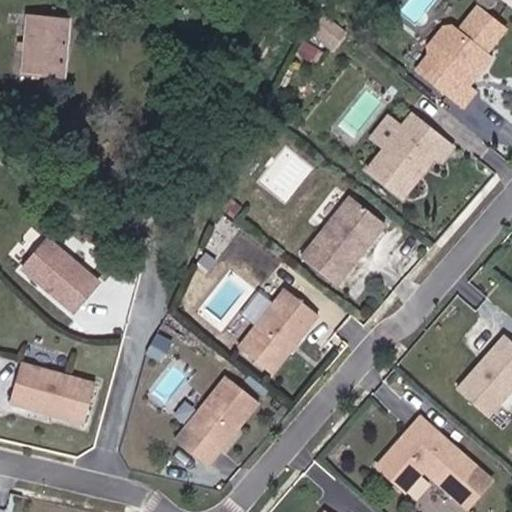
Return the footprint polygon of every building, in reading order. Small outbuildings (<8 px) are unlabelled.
[(64,75),(71,12),(29,7),(21,68),(64,75)] [(464,89),(486,60),(481,57),(500,32),(474,11),(455,35),(448,30),(441,31),(426,50),(427,57),(415,73),(460,108),(470,94),(464,89)] [(343,37),(321,21),(308,39),(329,55),(343,37)] [(364,132),(385,148),(404,125),(383,109),(364,132)] [(406,196),(438,155),(444,159),(455,145),(414,112),(404,125),(385,148),(370,168),(406,196)] [(334,288),(382,226),(347,199),(299,261),(334,288)] [(92,248),(38,208),(14,239),(68,280),(92,248)] [(292,345),(295,341),(300,339),(318,316),(288,293),(247,346),(276,369),(294,346),(292,345)] [(488,413),(511,383),(511,339),(501,331),(485,352),(486,357),(482,361),(479,359),(456,388),(488,413)] [(88,423),(98,383),(26,363),(15,403),(46,412),(52,410),(57,412),(56,415),(88,423)] [(222,453),(241,429),(242,423),(244,419),(247,421),(266,397),(235,372),(190,428),(222,453)] [(477,463),(420,417),(410,431),(414,434),(408,443),(399,444),(379,469),(409,492),(426,470),(454,492),(477,463)]
